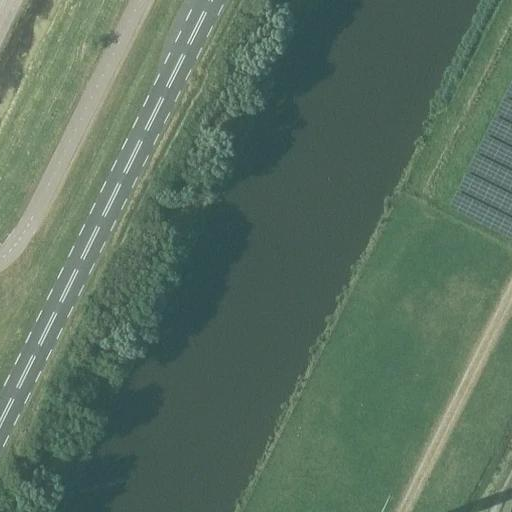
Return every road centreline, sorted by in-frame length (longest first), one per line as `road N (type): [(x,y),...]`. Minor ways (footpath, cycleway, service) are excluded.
road 1 (primary): [(0,422),(211,0)]
road 2 (unclassified): [(0,260),(24,230),(139,0)]
